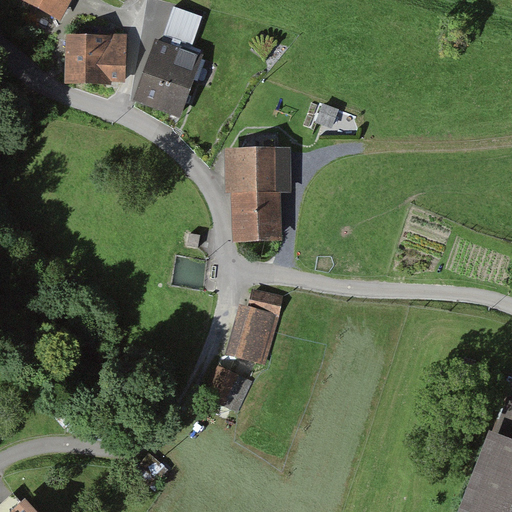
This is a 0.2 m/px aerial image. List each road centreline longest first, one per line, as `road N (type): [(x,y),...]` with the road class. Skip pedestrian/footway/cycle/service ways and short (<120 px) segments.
road 1 (residential): [(0,68),(114,113),(182,161),(220,221),(230,280),(511,309)]
road 2 (track): [(0,468),(35,450),(144,459),(215,339),(230,280)]
